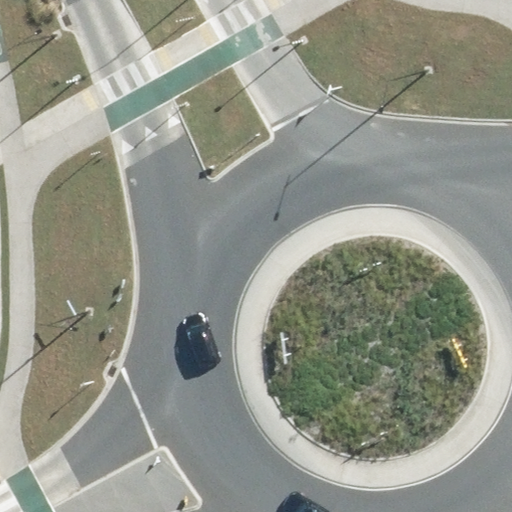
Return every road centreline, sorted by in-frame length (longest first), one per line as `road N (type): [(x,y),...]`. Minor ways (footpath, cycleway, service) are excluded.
road 1 (secondary): [(217,264),(94,0)]
road 2 (tertiary): [(0,503),(142,403),(193,349)]
road 3 (secondary): [(235,0),(266,58),(370,172)]
road 4 (secondary): [(287,511),(251,486),(219,446),(199,399),(193,349)]
road 5 (secondary): [(217,264),(256,216),(309,184),(370,172)]
